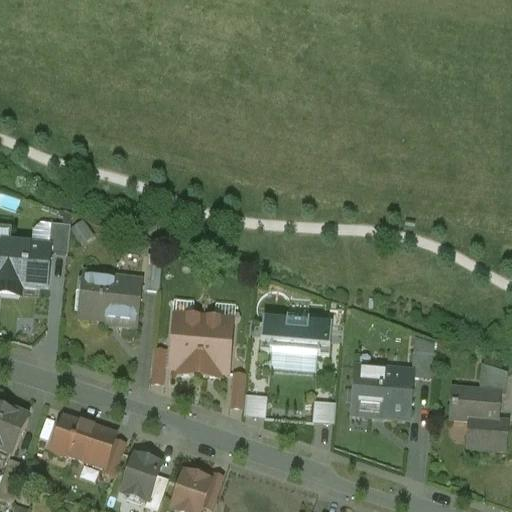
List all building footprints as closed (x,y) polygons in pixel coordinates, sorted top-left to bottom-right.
[(51,227),(49,249),(50,250),(50,256),(67,258),(70,229),(51,227)] [(49,249),(0,244),(0,279),(20,282),(19,289),(39,291),(41,270),(48,270),(50,256),(50,250),(49,249)] [(147,258),(144,294),(158,295),(161,260),(147,258)] [(101,285),(83,283),(79,321),(116,325),(116,329),(135,331),(141,284),(101,280),(101,285)] [(332,325),(263,319),(260,353),(272,355),(317,358),(329,359),(332,325)] [(184,325),(174,324),(170,372),(178,373),(177,377),(198,379),(203,321),(189,320),(184,325)] [(217,322),(203,321),(198,379),(219,381),(219,377),(227,377),(231,329),(222,328),(217,322)] [(166,354),(154,353),(152,368),(164,369),(166,354)] [(317,358),(272,355),(270,374),(316,378),(317,358)] [(413,356),(411,376),(413,376),(413,381),(434,383),(436,358),(413,356)] [(481,368),(479,395),(499,397),(499,398),(505,399),(507,376),(481,368)] [(411,376),(354,371),(350,418),(409,423),(413,381),(413,376),(411,376)] [(245,379),(233,378),(232,393),(244,394),(245,379)] [(479,395),(453,393),(450,423),(469,425),(467,452),(504,455),(507,426),(497,425),(499,398),(499,397),(479,395)] [(314,405),(314,426),(335,426),(336,405),(314,405)] [(29,422),(0,409),(0,452),(13,458),(29,422)] [(116,438),(63,421),(52,455),(104,472),(116,438)] [(161,468),(134,459),(124,489),(131,491),(128,500),(146,506),(148,506),(157,480),(161,468)] [(26,469),(8,463),(0,487),(0,502),(13,507),(26,469)] [(210,485),(184,476),(171,511),(200,511),(201,511),(206,498),(210,485)] [(158,511),(168,484),(157,480),(148,506),(146,506),(145,511),(158,511)] [(213,511),(217,502),(206,498),(201,511),(202,511),(213,511)]
